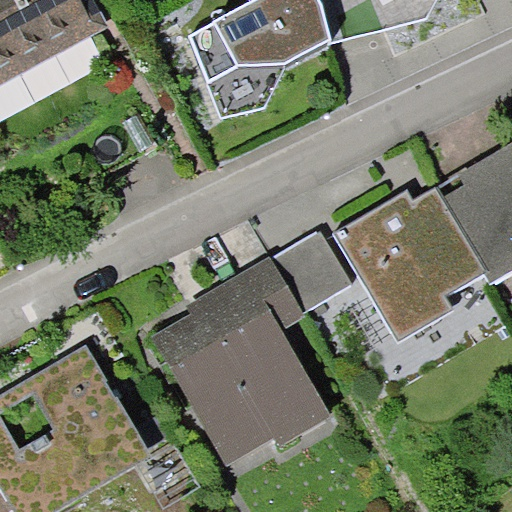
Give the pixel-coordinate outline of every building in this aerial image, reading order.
[(0,0),(0,86),(20,76),(15,66),(92,25),(78,0),(0,0)] [(320,0),(250,0),(189,35),(210,82),(239,65),(287,65),(331,44),(323,6),(320,0)] [(487,288),(511,273),(511,145),(467,172),(474,183),(438,205),(482,279),(487,288)] [(329,239),(386,335),(482,279),(438,205),(431,193),(407,207),(401,197),(329,239)] [(316,236),(266,266),(298,319),(348,290),(316,236)] [(270,336),(298,319),(266,266),(210,299),(217,310),(155,346),(222,461),(269,433),(278,449),(322,423),(270,336)] [(0,503),(5,511),(44,511),(143,454),(86,358),(37,386),(64,433),(18,460),(0,428),(0,503)]
